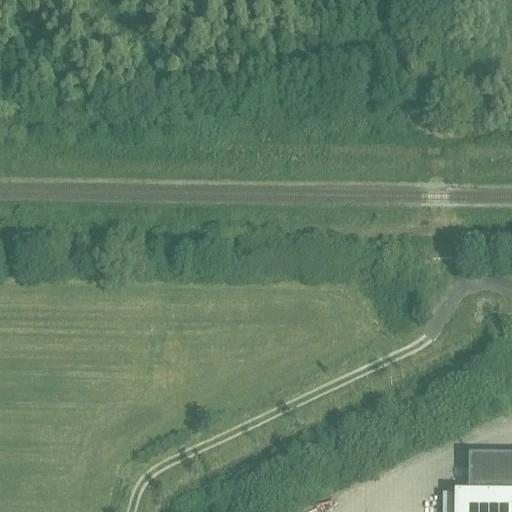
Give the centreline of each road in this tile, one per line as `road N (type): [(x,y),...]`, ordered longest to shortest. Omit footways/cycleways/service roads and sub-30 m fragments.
road 1 (track): [(438,277),(436,322),(425,339),(152,470),(130,511)]
road 2 (track): [(435,0),(434,171)]
